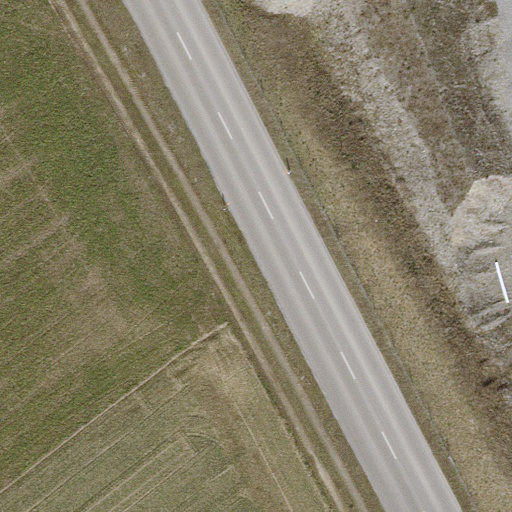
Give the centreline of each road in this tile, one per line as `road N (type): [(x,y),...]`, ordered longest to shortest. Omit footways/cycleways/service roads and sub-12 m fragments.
road 1 (track): [(315,511),(36,0)]
road 2 (tertiary): [(162,0),(425,511)]
